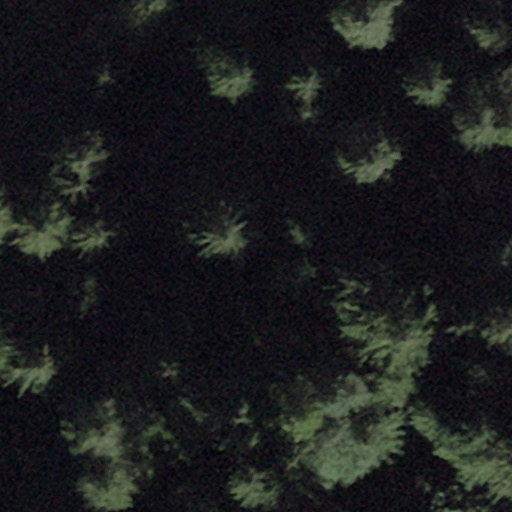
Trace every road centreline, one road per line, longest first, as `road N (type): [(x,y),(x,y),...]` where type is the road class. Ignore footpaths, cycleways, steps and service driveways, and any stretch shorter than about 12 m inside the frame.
road 1 (track): [(200,0),(28,511)]
road 2 (track): [(0,141),(83,0)]
